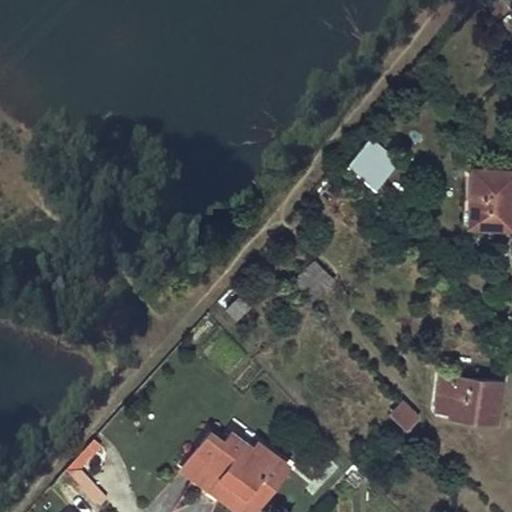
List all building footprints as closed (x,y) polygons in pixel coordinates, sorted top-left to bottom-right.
[(398,164),(370,140),(347,167),(375,190),(398,164)] [(461,227),(511,231),(511,173),(474,170),(471,203),(463,202),(461,227)] [(332,276),(313,257),(291,278),(311,298),(332,276)] [(253,306),(241,294),(225,308),(237,320),(253,306)] [(503,387),(442,378),(437,412),(451,414),(450,420),(496,428),(503,387)] [(402,398),(388,414),(406,430),(420,413),(402,398)] [(205,433),(183,464),(213,487),(220,477),(256,505),(286,465),(256,443),(251,450),(228,434),(220,444),(205,433)] [(95,440),(67,471),(99,507),(109,497),(81,466),(100,445),(95,440)] [(213,487),(183,464),(179,468),(238,511),(250,511),(256,505),(220,477),(213,487)]
